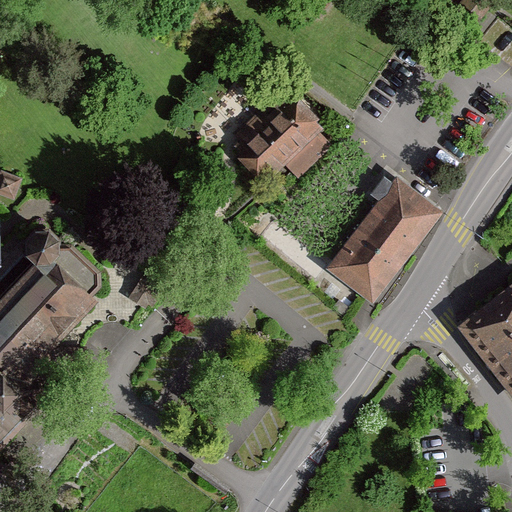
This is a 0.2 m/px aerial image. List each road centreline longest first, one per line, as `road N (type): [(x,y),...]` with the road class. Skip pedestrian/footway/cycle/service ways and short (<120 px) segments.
road 1 (residential): [(268,503),(123,400),(104,395),(0,507)]
road 2 (tertiary): [(268,503),(412,302)]
road 3 (tertiary): [(412,302),(511,143)]
road 4 (residential): [(511,420),(412,302)]
